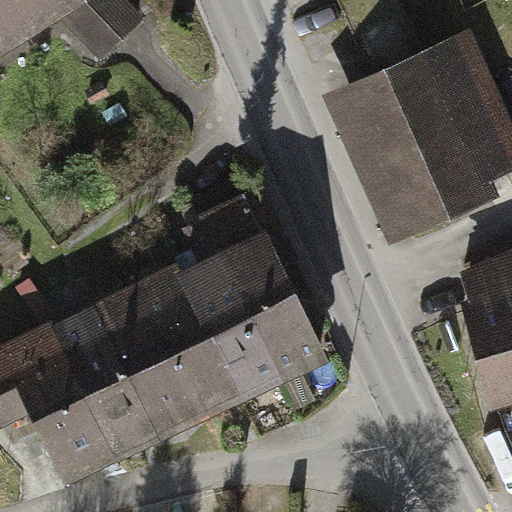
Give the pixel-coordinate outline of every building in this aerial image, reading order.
[(0,0),(0,64),(66,23),(106,62),(149,17),(130,0),(0,0)] [(511,139),(467,37),(319,101),(385,251),(495,204),(486,184),(511,172),(511,139)] [(304,262),(267,183),(243,194),(236,179),(192,200),(219,258),(274,232),(290,267),(304,262)] [(274,232),(219,258),(186,274),(248,404),(336,362),(290,267),(274,232)] [(511,409),(511,257),(454,274),(495,415),(511,409)] [(248,404),(186,274),(181,264),(103,301),(169,440),(248,404)] [(169,440),(103,301),(60,321),(125,460),(169,440)] [(125,460),(60,321),(0,349),(0,409),(9,428),(39,414),(72,485),(125,460)]
